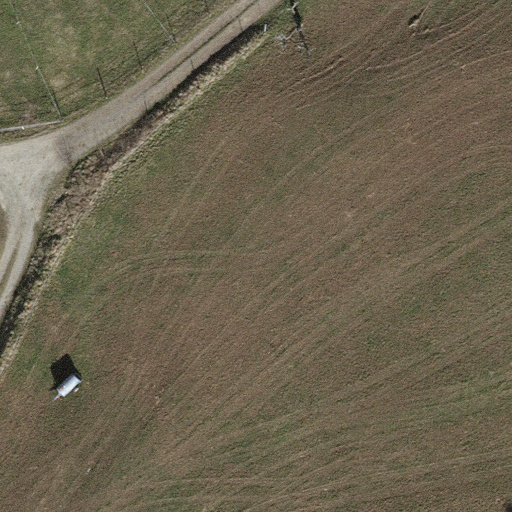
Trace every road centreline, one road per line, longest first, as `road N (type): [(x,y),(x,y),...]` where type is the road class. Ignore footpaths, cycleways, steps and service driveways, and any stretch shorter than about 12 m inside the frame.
road 1 (track): [(13,164),(78,140),(145,99),(261,0)]
road 2 (track): [(13,164),(21,251),(0,299)]
